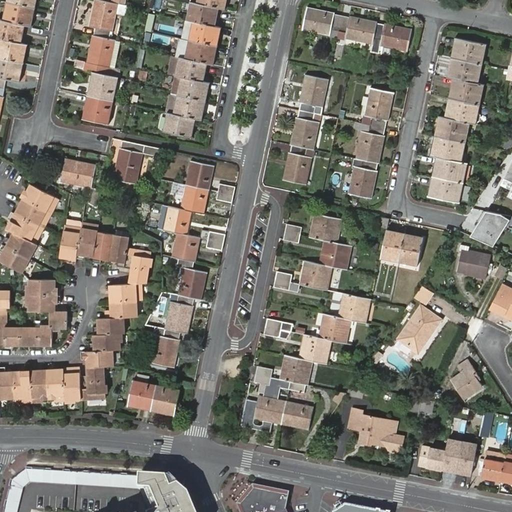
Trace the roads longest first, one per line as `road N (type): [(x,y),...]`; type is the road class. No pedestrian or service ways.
road 1 (residential): [(194,449),(287,0)]
road 2 (tertiary): [(501,511),(194,449)]
road 3 (residential): [(459,221),(401,211),(395,203),(435,10)]
road 4 (tertiary): [(0,437),(194,449)]
road 5 (residential): [(28,135),(42,120),(67,0)]
road 6 (residential): [(0,358),(70,354),(85,321),(87,286)]
